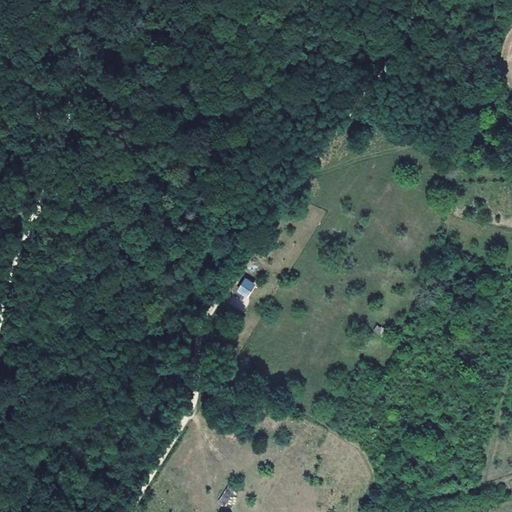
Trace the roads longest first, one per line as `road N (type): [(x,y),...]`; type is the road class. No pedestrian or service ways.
road 1 (track): [(130,511),(194,404),(194,347),(206,315),(287,187),(404,42),(412,0)]
road 2 (track): [(79,0),(78,82),(0,316)]
